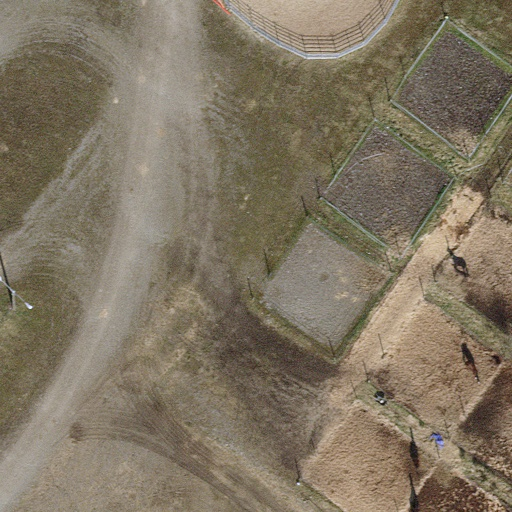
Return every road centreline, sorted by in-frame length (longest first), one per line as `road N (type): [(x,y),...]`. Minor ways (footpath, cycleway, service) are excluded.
road 1 (track): [(136,0),(147,9),(169,115),(173,227),(158,303),(0,488)]
road 2 (track): [(169,115),(0,297)]
